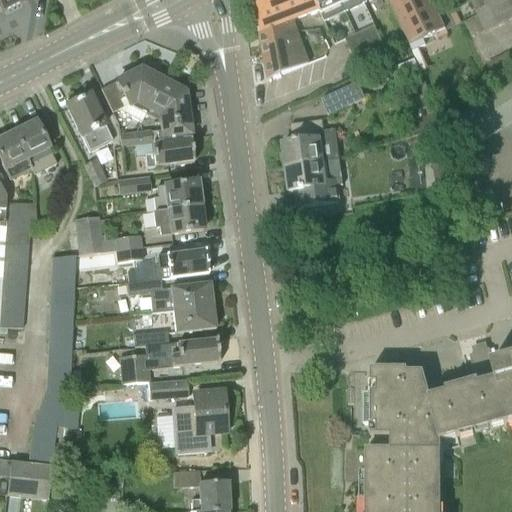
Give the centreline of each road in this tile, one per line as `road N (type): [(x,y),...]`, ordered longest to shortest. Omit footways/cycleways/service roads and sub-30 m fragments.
road 1 (residential): [(275,511),(266,360),(215,0)]
road 2 (tertiary): [(0,82),(169,0)]
